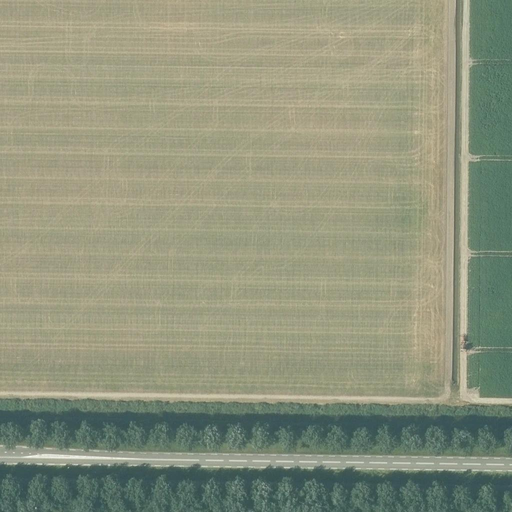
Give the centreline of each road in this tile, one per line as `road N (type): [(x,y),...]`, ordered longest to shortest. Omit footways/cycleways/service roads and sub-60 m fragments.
road 1 (unclassified): [(128,459),(511,464)]
road 2 (unclassified): [(128,459),(0,449)]
road 3 (unclassified): [(0,461),(128,459)]
